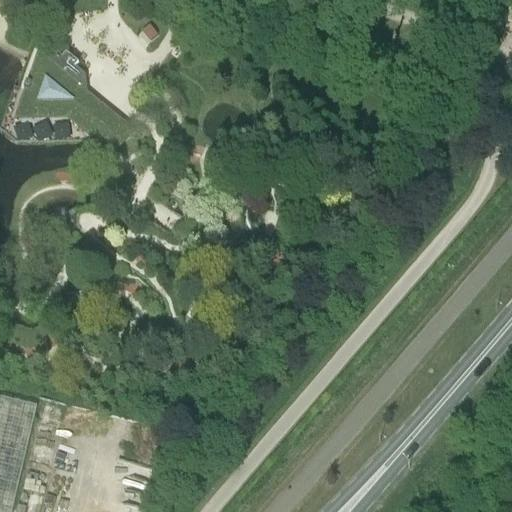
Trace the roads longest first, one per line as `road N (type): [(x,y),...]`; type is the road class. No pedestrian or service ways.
road 1 (unclassified): [(511,242),(278,511)]
road 2 (primary): [(389,462),(511,322)]
